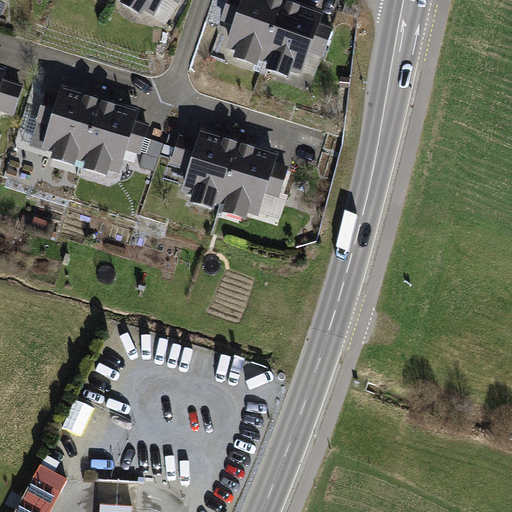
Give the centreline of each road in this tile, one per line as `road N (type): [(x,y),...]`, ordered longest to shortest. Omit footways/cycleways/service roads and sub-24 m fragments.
road 1 (secondary): [(406,0),(368,196),(317,367),(261,511)]
road 2 (residential): [(172,99),(0,43)]
road 3 (residential): [(320,143),(172,99)]
